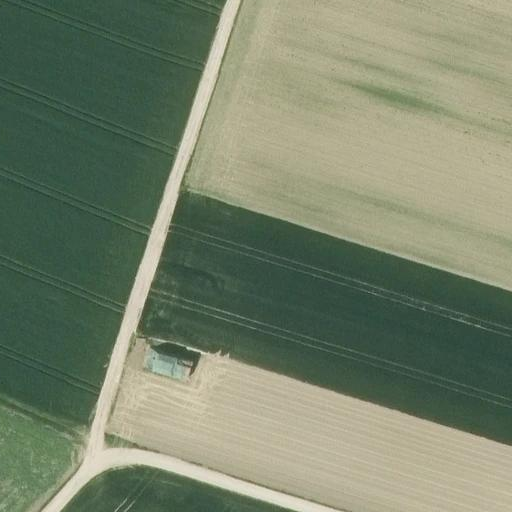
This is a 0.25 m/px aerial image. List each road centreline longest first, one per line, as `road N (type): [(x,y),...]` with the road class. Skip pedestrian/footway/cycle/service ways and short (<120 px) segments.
road 1 (track): [(102,458),(90,441),(231,0)]
road 2 (unclassified): [(320,511),(134,455),(102,458),(53,511)]
